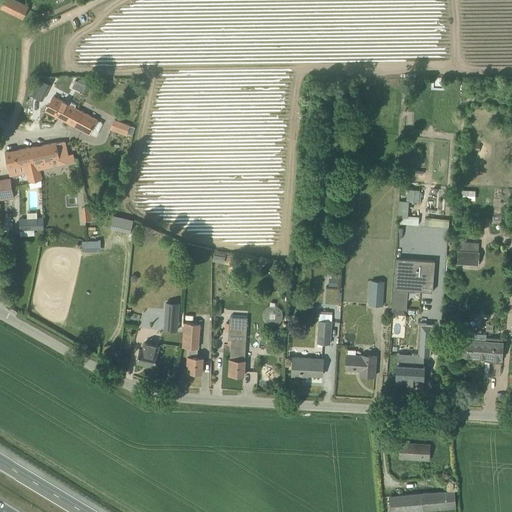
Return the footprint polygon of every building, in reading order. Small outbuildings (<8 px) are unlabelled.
[(22,2),(16,14),(23,17),(29,6),(22,2)] [(40,78),(32,95),(42,100),(51,83),(40,78)] [(76,80),(73,87),(84,92),(87,85),(89,79),(79,79),(78,81),(76,80)] [(76,108),(54,96),(46,111),(69,123),(76,108)] [(76,108),(69,123),(89,134),(90,132),(96,136),(103,122),(76,108)] [(130,125),(115,119),(111,129),(127,135),(128,133),(132,135),(135,127),(130,125)] [(471,151),(481,151),(480,133),(470,134),(471,151)] [(38,161),(40,169),(54,166),(52,158),(67,155),(64,141),(56,142),(27,148),(29,157),(32,157),(33,162),(38,161)] [(29,157),(27,148),(5,152),(10,176),(27,173),(29,182),(42,179),(40,169),(38,161),(33,162),(32,157),(29,157)] [(0,180),(0,199),(13,198),(11,178),(0,180)] [(407,188),(406,200),(409,201),(414,201),(415,189),(407,188)] [(476,200),(476,190),(464,190),(463,200),(476,200)] [(83,220),(92,220),(92,207),(82,207),(83,220)] [(131,232),(135,219),(114,214),(111,227),(131,232)] [(43,217),(29,218),(19,218),(20,230),(44,228),(43,217)] [(426,217),(425,225),(449,227),(449,219),(426,217)] [(83,251),(101,251),(101,239),(97,239),(97,235),(87,235),(87,239),(83,239),(83,251)] [(456,263),(479,264),(479,251),(478,251),(479,242),(459,241),(459,250),(457,250),(456,263)] [(13,256),(12,245),(3,246),(4,257),(13,256)] [(214,258),(213,261),(224,263),(226,254),(213,251),(212,257),(214,258)] [(409,290),(433,292),(435,261),(396,258),(392,307),(407,308),(409,290)] [(328,277),(328,287),(338,287),(338,278),(328,277)] [(383,283),(371,283),(370,305),(382,306),(383,283)] [(180,303),(166,302),(163,329),(178,331),(180,303)] [(229,358),(229,374),(244,375),(245,359),(247,317),(229,316),(228,339),(231,339),(230,344),(229,358)] [(329,343),(331,322),(319,321),(317,342),(329,343)] [(197,356),(198,347),(200,323),(184,322),(182,346),(189,347),(188,356),(187,364),(189,364),(188,372),(202,373),(203,357),(197,356)] [(431,355),(433,330),(420,329),(418,354),(431,355)] [(463,339),(462,358),(463,358),(463,355),(484,357),(484,360),(501,362),(503,338),(486,337),(486,340),(463,339)] [(143,349),(140,349),(137,362),(154,366),(159,346),(144,342),(143,349)] [(323,343),(322,356),(330,357),(331,344),(323,343)] [(284,357),(284,346),(276,346),(276,356),(284,357)] [(347,349),(346,359),(346,369),(360,370),(360,375),(375,376),(376,357),(355,356),(355,350),(347,349)] [(323,358),(293,357),(292,375),(302,375),(302,374),(307,374),(307,376),(307,374),(322,375),(323,358)] [(424,366),(397,365),(396,381),(423,383),(424,376),(424,366)] [(401,442),(400,457),(429,459),(430,444),(401,442)] [(456,488),(389,494),(390,511),(402,511),(457,507),(456,488)]
